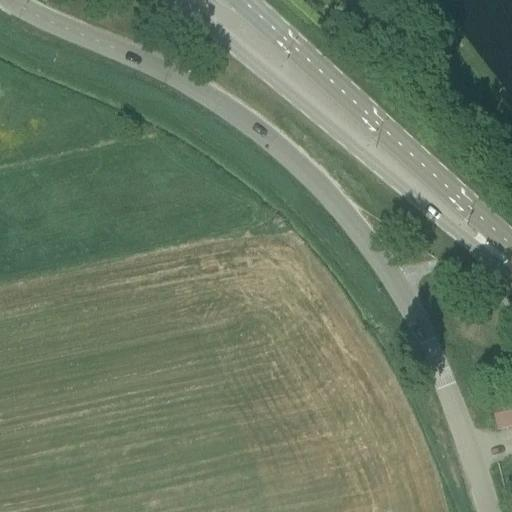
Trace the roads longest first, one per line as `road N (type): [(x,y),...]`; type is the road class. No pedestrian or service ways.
road 1 (unclassified): [(481,511),(436,365),(390,269),(293,156),(237,111),(15,0)]
road 2 (secondary): [(181,0),(511,280)]
road 3 (secondary): [(511,262),(231,0)]
